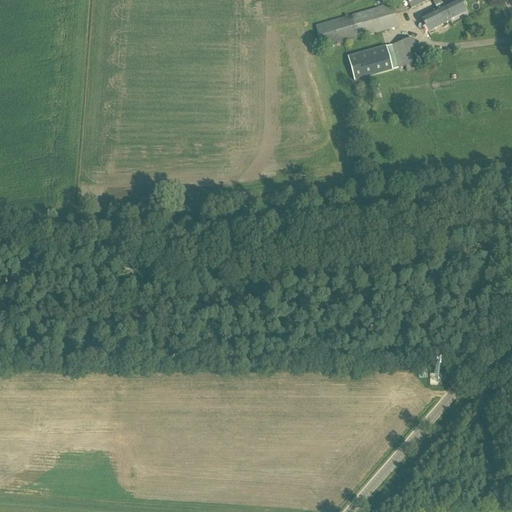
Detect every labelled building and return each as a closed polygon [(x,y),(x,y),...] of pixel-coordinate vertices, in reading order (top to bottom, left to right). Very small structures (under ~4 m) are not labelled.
[(406,0),(411,10),(431,0),(406,0)] [(420,18),(428,33),(451,22),(450,21),(465,14),(458,0),(444,8),(443,7),(420,18)] [(316,27),(323,50),(398,28),(392,5),(316,27)] [(421,40),(411,40),(410,58),(403,58),(402,66),(420,66),(421,40)] [(348,59),(354,82),(393,71),(386,48),(348,59)] [(365,90),(363,83),(355,86),(357,92),(365,90)]
